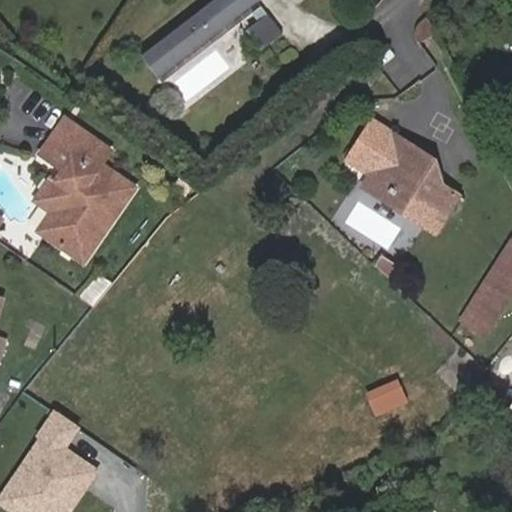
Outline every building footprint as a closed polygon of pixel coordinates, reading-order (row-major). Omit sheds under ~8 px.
[(159,77),(255,0),(213,0),(143,56),(159,77)] [(259,20),(268,12),(261,4),(253,12),(259,20)] [(264,47),(283,32),(268,12),(259,20),(249,28),(264,47)] [(430,15),(418,25),(416,36),(421,43),(439,31),(430,15)] [(348,89),(358,102),(390,78),(381,65),(348,89)] [(103,164),(112,150),(67,119),(43,154),(61,167),(66,170),(71,174),(65,183),(60,180),(55,176),(41,196),(62,210),(64,220),(52,238),(74,253),(86,236),(98,244),(120,212),(127,202),(110,190),(99,206),(82,195),(93,179),(103,164)] [(413,200),(405,212),(438,233),(461,196),(445,186),(436,160),(374,122),(351,159),(375,175),(413,200)] [(137,187),(103,164),(93,179),(82,195),(99,206),(110,190),(127,202),(137,187)] [(367,188),(405,212),(413,200),(375,175),(367,188)] [(52,238),(64,220),(62,210),(41,196),(38,201),(55,212),(41,231),(52,238)] [(86,262),(98,244),(86,236),(74,253),(86,262)] [(511,275),(511,249),(500,268),(511,275)] [(510,298),(511,295),(511,275),(500,268),(489,285),(510,298)] [(488,332),(510,298),(489,285),(467,318),(488,332)] [(378,414),(412,400),(402,375),(368,389),(378,414)] [(74,511),(101,463),(70,446),(84,421),(52,404),(0,500),(0,505),(12,511),(74,511)]
